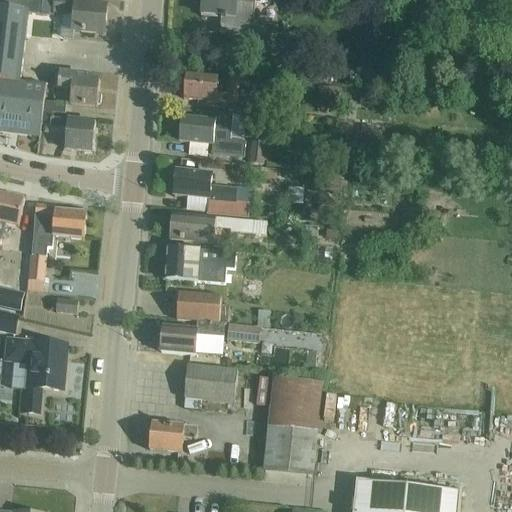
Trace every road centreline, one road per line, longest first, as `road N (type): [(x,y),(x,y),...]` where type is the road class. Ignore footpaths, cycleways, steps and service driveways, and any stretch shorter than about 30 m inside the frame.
road 1 (tertiary): [(104,476),(132,184)]
road 2 (tertiary): [(132,184),(150,0)]
road 3 (residential): [(132,184),(0,160)]
